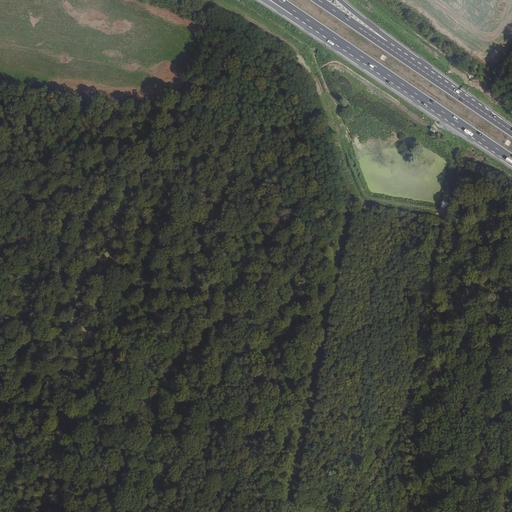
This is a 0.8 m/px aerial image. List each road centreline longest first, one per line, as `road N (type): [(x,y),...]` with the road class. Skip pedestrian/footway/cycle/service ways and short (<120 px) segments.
road 1 (track): [(218,0),(302,53),(364,197),(444,214)]
road 2 (motorway): [(297,13),(511,160)]
road 3 (motorway): [(511,132),(390,48)]
